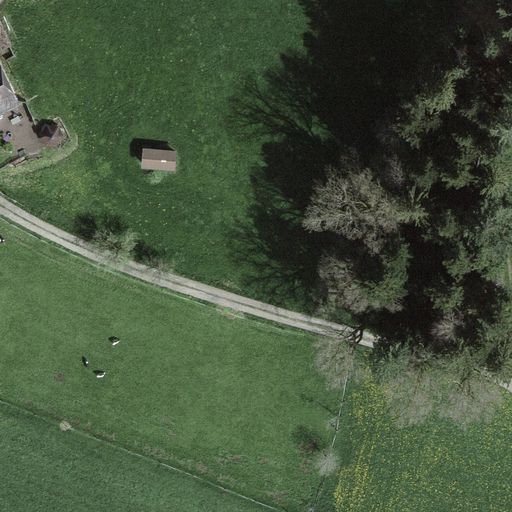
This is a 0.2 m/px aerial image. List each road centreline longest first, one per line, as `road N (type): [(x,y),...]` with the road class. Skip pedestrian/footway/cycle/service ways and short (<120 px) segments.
road 1 (unclassified): [(511,383),(78,246),(0,199)]
road 2 (track): [(511,327),(501,224),(511,117)]
